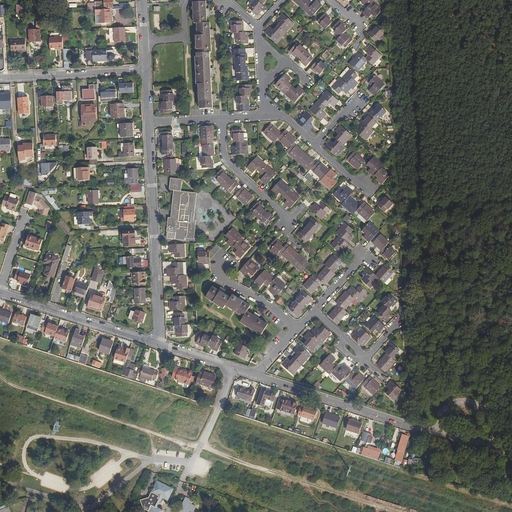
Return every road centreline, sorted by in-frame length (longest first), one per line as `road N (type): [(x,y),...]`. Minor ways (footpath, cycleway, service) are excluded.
road 1 (residential): [(491,452),(255,374)]
road 2 (residential): [(147,123),(159,345)]
road 3 (residential): [(159,345),(0,291)]
road 4 (residential): [(0,78),(144,70)]
road 5 (residential): [(288,220),(227,165),(219,118)]
